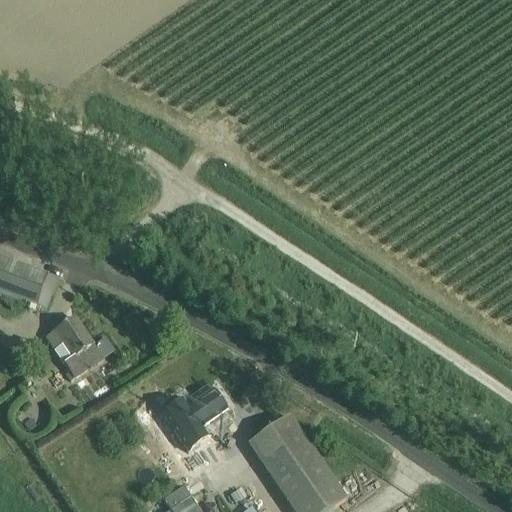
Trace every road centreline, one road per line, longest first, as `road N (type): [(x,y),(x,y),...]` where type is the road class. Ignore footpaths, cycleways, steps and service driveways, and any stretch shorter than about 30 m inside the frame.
road 1 (unclassified): [(493,511),(300,377),(100,271)]
road 2 (unclassified): [(100,271),(182,168)]
